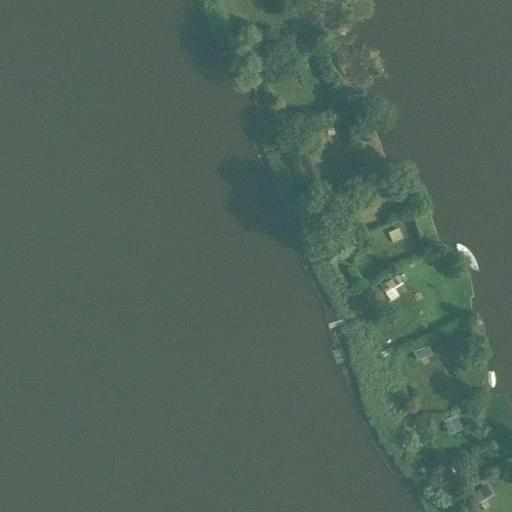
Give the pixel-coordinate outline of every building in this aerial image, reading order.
[(306,139),(311,154),(323,149),(318,135),(306,139)] [(390,235),(394,243),(403,239),(399,230),(390,235)] [(403,286),(398,278),(382,288),(391,304),(400,299),(395,291),(403,286)] [(414,355),(418,362),(430,357),(427,350),(414,355)] [(480,407),(469,412),(473,422),(484,417),(480,407)] [(472,494),(476,502),(490,494),(486,486),(472,494)]
